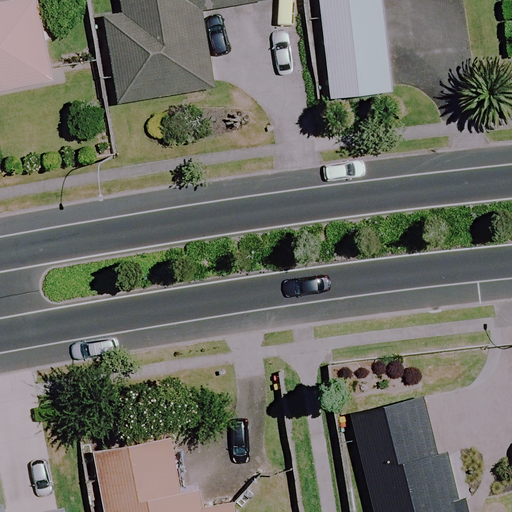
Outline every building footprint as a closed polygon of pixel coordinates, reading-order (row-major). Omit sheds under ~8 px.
[(30,0),(0,5),(0,92),(57,82),(41,0),(30,0)] [(126,0),(129,17),(112,19),(124,102),(218,89),(207,10),(273,1),(272,0),(126,0)] [(326,0),(338,99),(399,92),(388,0),(326,0)] [(464,511),(451,454),(442,456),(429,399),(361,414),(382,511),(464,511)] [(186,492),(176,439),(102,452),(113,511),(243,511),(242,505),(207,511),(203,489),(186,492)]
